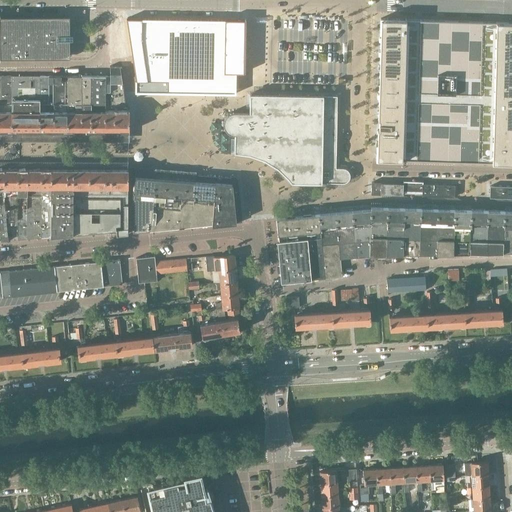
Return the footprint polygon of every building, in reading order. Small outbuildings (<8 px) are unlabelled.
[(0,58),(34,58),(34,48),(34,16),(0,16),(0,58)] [(34,16),(34,48),(34,58),(69,58),(69,16),(34,16)] [(126,18),(126,19),(132,55),(136,80),(168,81),(214,82),(235,82),(235,71),(243,71),(244,20),(231,19),(225,19),(225,20),(141,19),(126,18)] [(377,129),(376,159),(511,163),(511,73),(507,73),(508,22),(380,18),(377,119),(378,119),(378,123),(378,129),(377,129)] [(110,65),(110,75),(110,91),(114,91),(114,135),(129,135),(129,129),(129,109),(127,109),(123,87),(121,66),(110,65)] [(12,75),(0,75),(0,134),(12,135),(12,75)] [(40,76),(12,75),(12,135),(40,135),(40,76)] [(40,75),(40,76),(40,135),(54,135),(54,75),(40,75)] [(68,75),(54,75),(54,135),(68,135),(68,75)] [(82,75),(68,75),(68,135),(81,135),(82,75)] [(91,75),(82,75),(81,135),(91,135),(91,75)] [(105,75),(91,75),(91,135),(105,135),(105,75)] [(110,75),(105,75),(105,135),(114,135),(114,91),(110,91),(110,75)] [(135,91),(166,92),(167,92),(168,81),(136,80),(135,91)] [(168,81),(167,92),(213,93),(214,82),(168,81)] [(214,82),(213,93),(235,93),(235,82),(214,82)] [(348,179),(349,176),(349,174),(349,171),(347,169),(345,168),(342,167),(336,167),(337,95),(249,94),(249,112),(234,111),(232,112),(229,112),(227,114),(225,115),(224,118),(223,120),(223,123),(223,125),(224,127),(225,130),(227,132),(229,133),(231,134),(234,134),(234,152),(235,152),(248,154),(250,154),(263,159),(264,159),(276,167),(277,168),(287,177),(288,178),(290,181),(291,182),(321,182),(342,183),(344,182),(347,181),(348,179)] [(0,236),(1,241),(8,241),(6,222),(4,196),(3,165),(0,164),(0,236)] [(4,196),(6,222),(18,222),(17,165),(3,165),(4,196)] [(17,165),(18,222),(18,240),(27,239),(27,171),(27,165),(17,165)] [(41,165),(41,171),(41,237),(50,236),(50,165),(41,165)] [(50,165),(50,236),(115,229),(116,235),(127,234),(127,165),(50,165)] [(150,231),(155,169),(146,169),(146,168),(135,167),(135,176),(133,192),(134,193),(133,233),(150,231)] [(171,229),(176,170),(155,169),(150,231),(171,229)] [(191,227),(195,171),(176,170),(171,229),(191,227)] [(41,171),(27,171),(27,239),(41,237),(41,171)] [(211,225),(215,176),(196,174),(196,171),(195,171),(191,227),(211,225)] [(214,225),(242,222),(237,178),(233,176),(230,177),(223,177),(222,176),(219,176),(217,177),(216,176),(215,176),(211,225),(212,225),(214,225)] [(403,181),(403,183),(403,192),(422,193),(422,190),(424,190),(424,184),(422,184),(423,182),(403,181)] [(403,183),(371,182),(370,194),(403,195),(403,192),(403,183)] [(422,193),(421,196),(454,197),(454,185),(424,184),(424,190),(422,190),(422,193)] [(511,186),(489,186),(489,198),(511,198),(511,186)] [(387,207),(370,208),(370,257),(386,256),(387,207)] [(402,256),(404,207),(387,207),(386,256),(402,256)] [(419,256),(420,208),(404,207),(402,256),(419,256)] [(370,257),(370,208),(352,210),(357,257),(370,257)] [(452,255),(454,209),(420,208),(419,256),(452,255)] [(469,254),(470,209),(454,209),(452,255),(469,254)] [(486,254),(487,210),(470,209),(469,254),(486,254)] [(340,259),(357,257),(352,210),(335,211),(340,259)] [(504,210),(487,210),(486,254),(503,254),(502,254),(502,251),(503,251),(504,210)] [(511,253),(511,210),(504,210),(503,251),(502,251),(502,254),(503,254),(511,253)] [(342,276),(340,259),(335,211),(319,213),(325,278),(342,276)] [(282,282),(325,278),(319,213),(276,217),(282,282)] [(219,269),(235,268),(234,255),(213,257),(214,270),(219,270),(219,269)] [(156,273),(155,261),(154,256),(136,258),(138,282),(157,280),(156,273)] [(186,258),(155,261),(156,273),(187,270),(186,258)] [(103,286),(122,284),(119,259),(101,261),(103,286)] [(87,288),(103,286),(101,261),(85,263),(87,288)] [(57,291),(87,288),(85,263),(54,266),(57,291)] [(11,296),(57,291),(54,266),(8,271),(11,296)] [(236,279),(235,269),(235,268),(219,269),(219,270),(220,282),(237,280),(237,279),(236,279)] [(447,269),(447,280),(458,280),(458,269),(447,269)] [(0,271),(0,296),(11,296),(8,271),(0,271)] [(222,295),(238,293),(236,281),(237,281),(237,280),(220,282),(211,283),(212,290),(221,289),(222,295)] [(351,288),(340,289),(341,300),(352,299),(351,288)] [(223,308),(228,307),(238,306),(239,306),(238,293),(222,295),(222,302),(215,303),(216,309),(223,309),(223,308)] [(294,307),(293,301),(293,296),(285,297),(286,307),(294,307)] [(219,321),(221,334),(239,330),(237,319),(240,318),(238,306),(228,307),(230,319),(219,321)] [(332,311),(332,324),(370,322),(369,309),(332,311)] [(465,324),(502,322),(501,309),(464,311),(465,324)] [(295,327),(332,324),(332,311),(294,314),(295,327)] [(427,327),(465,324),(464,311),(426,313),(427,327)] [(389,329),(427,327),(426,313),(388,316),(389,329)] [(202,337),(221,334),(219,321),(200,324),(202,337)] [(191,345),(192,345),(190,331),(177,333),(179,346),(191,345)] [(167,348),(179,346),(177,333),(165,334),(167,348)] [(154,349),(167,348),(165,334),(152,336),(154,349)] [(142,351),(154,349),(152,336),(140,337),(142,351)] [(129,352),(142,351),(140,337),(128,339),(129,352)] [(117,354),(129,352),(128,339),(115,340),(117,354)] [(104,355),(117,354),(115,340),(103,342),(104,355)] [(92,357),(104,355),(103,342),(90,343),(92,357)] [(79,358),(92,357),(90,343),(78,345),(79,358)] [(47,348),(48,362),(60,360),(59,347),(47,348)] [(36,363),(48,362),(47,348),(34,350),(36,363)] [(23,365),(36,363),(34,350),(22,351),(23,365)] [(23,365),(22,351),(21,351),(9,353),(11,366),(23,365)] [(0,367),(11,366),(9,353),(0,353),(0,367)] [(465,475),(471,474),(487,474),(486,461),(464,463),(465,475)] [(446,476),(455,476),(454,463),(445,464),(446,476)] [(444,486),(443,477),(443,464),(429,465),(430,480),(430,490),(435,490),(435,486),(444,486)] [(429,465),(416,466),(417,481),(430,480),(429,465)] [(416,466),(402,467),(403,481),(404,485),(404,492),(409,491),(408,486),(408,481),(416,481),(417,481),(416,466)] [(402,467),(389,468),(390,482),(403,481),(402,467)] [(389,468),(376,469),(377,483),(377,487),(378,493),(378,494),(378,500),(383,499),(382,493),(382,488),(381,483),(390,482),(389,468)] [(336,477),(341,476),(340,469),(319,471),(319,472),(320,472),(321,483),(320,483),(337,482),(336,477)] [(359,484),(360,489),(360,493),(368,493),(368,484),(377,483),(376,469),(363,469),(363,484),(359,484)] [(472,487),(488,486),(487,474),(471,474),(472,482),(466,482),(467,487),(472,487)] [(148,488),(147,488),(153,511),(152,511),(180,511),(183,511),(213,511),(206,488),(206,489),(203,490),(200,476),(194,475),(185,477),(186,483),(180,485),(178,485),(177,482),(176,482),(148,488)] [(339,484),(339,482),(337,482),(320,483),(320,484),(321,483),(321,487),(320,487),(320,488),(321,488),(321,495),(340,494),(337,494),(337,484),(339,484)] [(473,499),(489,497),(488,486),(472,487),(473,499)] [(322,507),(340,506),(338,506),(337,496),(340,496),(340,494),(321,495),(322,506),(321,506),(322,507)] [(125,511),(130,511),(139,510),(140,510),(137,496),(122,499),(125,511)] [(474,510),(490,509),(489,497),(473,499),(474,510)] [(109,511),(125,511),(122,499),(108,502),(109,511)] [(109,511),(108,502),(93,505),(94,511),(109,511)] [(368,511),(376,511),(376,503),(368,504),(368,511)]
